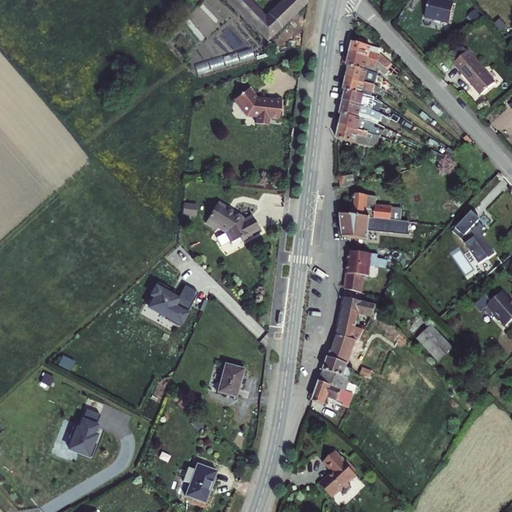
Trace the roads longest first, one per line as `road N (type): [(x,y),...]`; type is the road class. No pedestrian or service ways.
road 1 (tertiary): [(334,0),(283,402),(255,511)]
road 2 (residential): [(511,171),(354,0)]
